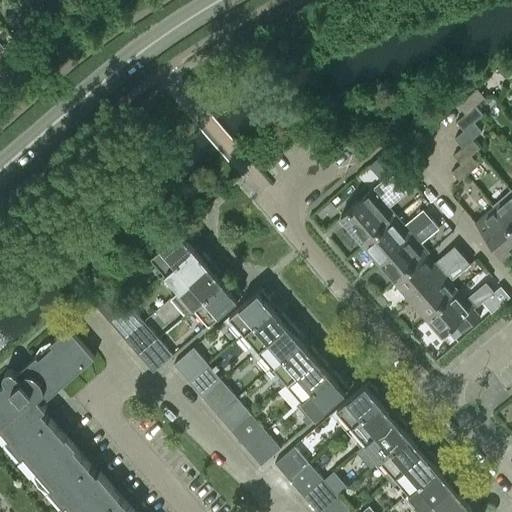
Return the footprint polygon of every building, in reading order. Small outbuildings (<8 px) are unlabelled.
[(27,15),(36,7),(30,1),(21,9),(27,15)] [(17,23),(27,15),(21,9),(12,17),(17,23)] [(475,105),(484,97),(476,88),(458,104),(465,112),(475,105)] [(474,121),(483,113),(475,105),(465,112),(456,120),(464,130),(474,121)] [(462,146),(472,137),(481,130),(474,121),(464,130),(455,138),(462,146)] [(471,154),(480,146),(472,137),(462,146),(454,154),(461,162),(471,154)] [(459,180),(479,163),(471,154),(461,162),(452,171),(459,180)] [(388,206),(407,189),(392,171),(341,215),(365,242),(391,219),(382,209),(387,205),(388,206)] [(511,226),(511,189),(494,205),(511,226)] [(504,253),(511,245),(511,226),(494,205),(475,221),(504,253)] [(379,260),(430,216),(422,206),(403,223),(404,225),(400,229),(391,219),(365,242),(379,260)] [(419,243),(439,226),(430,216),(379,260),(396,278),(422,255),(414,245),(418,241),(419,243)] [(189,239),(191,237),(182,227),(151,254),(166,272),(194,246),(189,239)] [(412,297),(462,253),(454,244),(435,260),(436,262),(432,266),(422,255),(396,278),(412,297)] [(203,251),(201,253),(194,246),(166,272),(180,288),(212,260),(203,251)] [(450,279),(470,262),(462,253),(412,297),(428,316),(455,293),(445,281),(449,277),(450,279)] [(218,273),(220,270),(212,260),(180,288),(180,289),(171,297),(185,313),(195,305),(224,279),(218,273)] [(232,284),(229,286),(224,279),(195,305),(209,321),(241,294),(232,284)] [(473,307),(494,290),(485,280),(466,296),(468,299),(463,303),(455,293),(428,316),(443,333),(448,329),(453,325),(455,323),(461,331),(479,315),(473,308),(473,307)] [(110,321),(130,303),(115,286),(95,303),(110,321)] [(267,299),(270,297),(261,286),(229,314),(244,332),(273,306),(267,299)] [(125,337),(144,320),(130,303),(110,321),(125,337)] [(282,310),(279,313),(273,306),(244,332),(259,349),(291,321),(282,310)] [(139,354),(159,337),(144,320),(125,337),(139,354)] [(297,333),(300,331),(291,321),(259,349),(273,365),(302,340),(297,333)] [(453,325),(448,329),(454,337),(461,331),(455,323),(453,325)] [(43,401),(95,356),(69,326),(16,372),(14,370),(13,369),(11,368),(10,368),(8,369),(7,369),(6,370),(5,371),(4,372),(4,373),(4,375),(4,377),(5,377),(5,378),(7,380),(0,386),(0,429),(71,511),(135,511),(100,471),(98,473),(43,409),(47,406),(43,401)] [(153,370),(173,353),(159,337),(139,354),(153,370)] [(311,344),(308,346),(302,340),(273,365),(288,382),(320,354),(311,344)] [(189,380),(209,363),(193,345),(173,363),(189,380)] [(325,366),(328,363),(320,354),(288,382),(302,398),(331,373),(325,366)] [(203,397),(223,380),(209,363),(189,380),(203,397)] [(339,377),(336,379),(331,373),(302,398),(296,403),(306,414),(302,417),(308,423),(349,387),(339,377)] [(375,392),(378,390),(369,379),(337,407),(352,425),(381,399),(375,392)] [(218,414),(237,396),(223,380),(203,397),(218,414)] [(232,431),(252,413),(237,396),(218,414),(232,431)] [(390,403),(387,405),(381,399),(352,425),(367,442),(399,413),(390,403)] [(247,447),(266,430),(252,413),(232,431),(247,447)] [(404,425),(407,422),(399,413),(367,442),(381,458),(410,432),(404,425)] [(261,464),(281,446),(266,430),(247,447),(261,464)] [(419,436),(416,439),(410,432),(381,458),(395,475),(428,446),(419,436)] [(290,479),(310,462),(294,444),(275,461),(290,479)] [(433,459),(436,457),(428,446),(395,475),(410,491),(439,466),(433,459)] [(305,496),(324,479),(310,462),(290,479),(305,496)] [(448,470),(445,472),(439,466),(410,491),(424,508),(457,480),(448,470)] [(318,511),(319,511),(339,495),(324,479),(305,496),(318,511)] [(462,492),(465,489),(457,480),(424,508),(427,511),(453,511),(468,499),(462,492)] [(353,511),(339,495),(319,511),(353,511)] [(484,511),(477,503),(473,505),(468,499),(453,511),(484,511)]
